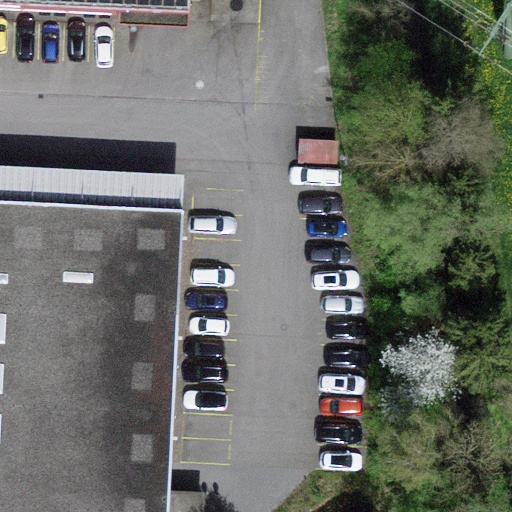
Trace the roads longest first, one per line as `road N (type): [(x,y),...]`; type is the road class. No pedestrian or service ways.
road 1 (track): [(511,321),(464,0)]
road 2 (unclassified): [(0,121),(238,131)]
